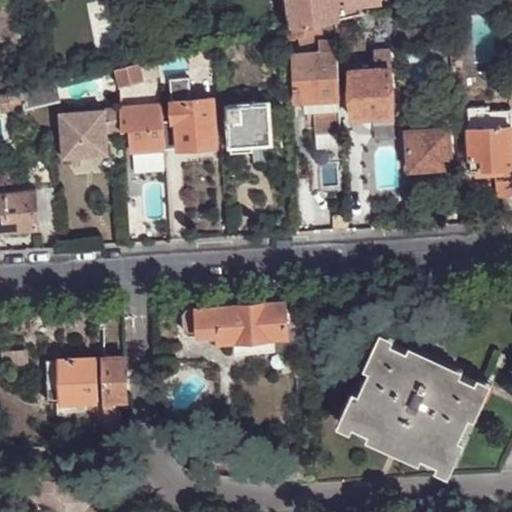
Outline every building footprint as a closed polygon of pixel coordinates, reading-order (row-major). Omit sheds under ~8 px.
[(11,0),(6,2),(14,36),(19,35),(11,0)] [(289,0),(294,28),(321,22),(332,19),(335,19),(360,13),(359,4),(381,0),(380,0),(289,0)] [(14,36),(6,2),(1,3),(0,3),(0,24),(3,38),(14,36)] [(360,13),(335,19),(337,40),(337,45),(359,43),(357,26),(374,22),(372,10),(360,13)] [(332,19),(321,22),(323,28),(333,25),(332,19)] [(294,28),(288,30),(290,40),(298,38),(300,44),(307,42),(307,40),(325,36),(323,28),(321,22),(294,28)] [(5,48),(16,45),(14,36),(3,38),(5,48)] [(337,45),(337,40),(320,41),(321,53),(295,54),(298,101),(306,100),(339,98),(340,98),(337,45)] [(449,61),(448,43),(434,44),(435,62),(449,61)] [(212,47),(190,52),(194,67),(215,61),(212,47)] [(376,49),(377,67),(392,66),(391,48),(376,49)] [(161,59),(142,63),(147,80),(162,76),(161,59)] [(119,68),(122,85),(147,80),(142,63),(136,64),(119,68)] [(392,66),(377,67),(351,69),(354,118),(375,117),(395,115),(392,66)] [(173,77),(174,99),(193,97),(192,75),(173,77)] [(30,89),(25,90),(21,91),(25,106),(25,108),(63,99),(58,82),(30,89)] [(25,106),(21,91),(0,96),(4,111),(25,106)] [(175,120),(164,120),(166,149),(218,145),(216,96),(193,97),(174,99),(175,120)] [(339,109),(339,98),(306,100),(306,111),(319,110),(339,109)] [(273,141),(271,109),(271,101),(230,103),(233,151),(254,150),(254,143),(273,141)] [(123,107),(124,129),(132,128),(133,151),(135,151),(163,149),(166,149),(164,120),(163,104),(123,107)] [(469,108),(470,128),(511,126),(511,115),(511,109),(489,111),(488,106),(469,108)] [(108,130),(124,129),(123,107),(63,111),(65,155),(109,153),(108,130)] [(281,108),(271,109),(273,141),(254,143),(254,150),(254,158),(274,156),(274,150),(283,149),(281,108)] [(341,130),(339,109),(319,110),(321,131),(341,130)] [(511,126),(470,128),(473,169),(493,168),(511,166),(511,126)] [(411,170),(435,168),(452,167),(450,127),(409,130),(411,170)] [(164,169),(163,149),(135,151),(136,171),(164,169)] [(511,166),(493,168),(494,181),(511,180),(511,187),(511,166)] [(435,168),(411,170),(412,185),(436,183),(435,168)] [(494,197),(511,195),(511,187),(511,180),(494,181),(494,197)] [(63,226),(60,185),(35,187),(39,228),(63,226)] [(35,187),(7,190),(9,230),(39,228),(35,187)] [(0,230),(9,230),(7,190),(0,190),(0,230)] [(235,338),(273,335),(288,333),(285,300),(197,308),(200,333),(220,332),(220,339),(235,338)] [(189,334),(200,333),(197,308),(187,308),(183,313),(184,329),(189,334)] [(274,349),(273,335),(235,338),(236,352),(274,349)] [(485,383),(384,338),(347,420),(448,466),(485,383)] [(103,357),(105,400),(121,399),(126,399),(124,356),(103,357)] [(103,357),(58,358),(61,401),(105,400),(103,357)] [(58,358),(45,358),(48,402),(61,401),(58,358)] [(106,422),(106,441),(123,440),(121,399),(105,400),(106,422)] [(106,441),(106,422),(95,423),(96,447),(107,447),(106,441)] [(308,481),(307,455),(277,456),(277,479),(308,481)] [(81,511),(95,497),(56,461),(30,490),(55,511),(81,511)]
